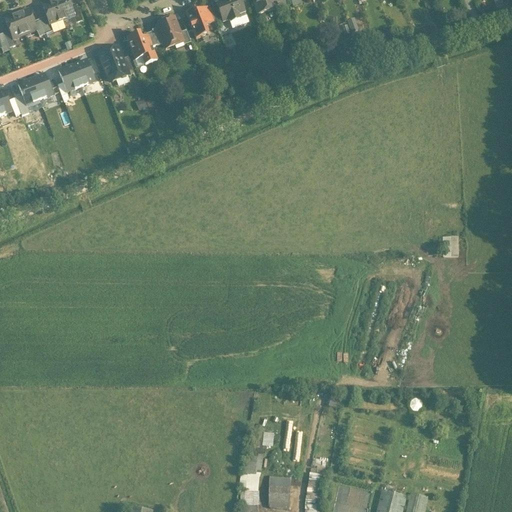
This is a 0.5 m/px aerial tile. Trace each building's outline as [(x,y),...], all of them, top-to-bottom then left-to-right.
[(67,0),(60,0),(54,2),(62,23),(74,18),(71,10),(67,0)] [(231,0),(229,0),(223,2),(224,4),(217,6),(218,9),(223,23),(230,20),(232,24),(234,30),(249,25),(247,20),(239,0),(233,0),(231,1),(231,0)] [(253,0),(259,16),(277,10),(276,10),(280,8),(277,0),(253,0)] [(283,0),(277,0),(280,8),(286,7),(283,0)] [(54,2),(42,7),(47,18),(50,27),(51,27),(53,33),(54,35),(64,31),(65,29),(62,23),(54,2)] [(77,7),(71,10),(74,18),(76,25),(83,22),(77,7)] [(210,12),(209,9),(204,11),(210,25),(215,24),(215,23),(210,12)] [(218,9),(210,12),(215,23),(215,24),(216,25),(223,23),(218,9)] [(204,11),(195,14),(194,11),(186,15),(196,41),(209,36),(205,27),(210,25),(204,11)] [(29,12),(17,17),(25,36),(37,32),(37,31),(34,23),(29,12)] [(17,17),(5,21),(9,33),(13,41),(25,36),(17,17)] [(50,27),(47,18),(40,21),(46,36),(53,33),(51,27),(50,27)] [(174,19),(156,27),(164,46),(166,51),(175,48),(176,51),(184,48),(184,47),(183,45),(184,44),(180,35),(174,19)] [(40,21),(34,23),(37,31),(37,32),(39,39),(46,36),(40,21)] [(164,46),(157,30),(152,32),(152,34),(158,47),(158,48),(164,46)] [(186,32),(180,35),(184,44),(183,45),(184,47),(191,44),(186,32)] [(13,41),(9,33),(3,35),(9,50),(16,48),(13,41)] [(158,47),(152,34),(146,36),(147,38),(148,38),(152,49),(158,47)] [(9,50),(3,35),(0,36),(0,45),(1,48),(1,49),(3,55),(10,52),(9,50)] [(140,38),(136,40),(135,37),(127,40),(136,62),(143,59),(146,67),(157,62),(152,49),(148,38),(147,38),(141,41),(140,38)] [(117,48),(99,56),(109,83),(113,84),(116,83),(117,79),(126,75),(128,78),(129,78),(122,61),(117,48)] [(128,59),(122,61),(129,78),(134,76),(128,59)] [(74,68),(82,89),(95,84),(87,63),(74,68)] [(67,95),(82,89),(74,68),(59,74),(63,86),(67,95)] [(117,79),(116,83),(119,89),(130,85),(128,78),(126,75),(117,79)] [(32,82),(40,103),(53,98),(45,77),(32,82)] [(27,108),(40,103),(32,82),(18,87),(23,99),(26,108),(27,108)] [(67,95),(63,86),(58,88),(64,105),(70,102),(67,95)] [(4,93),(0,94),(0,118),(12,114),(4,93)] [(26,108),(23,99),(16,102),(22,117),(22,118),(30,116),(27,108),(26,108)] [(140,114),(148,111),(144,100),(136,104),(140,114)] [(148,109),(156,108),(155,100),(146,102),(148,109)] [(22,117),(16,102),(15,101),(10,103),(16,119),(22,117)] [(458,238),(443,239),(444,259),(458,258),(458,238)] [(272,448),(273,434),(263,433),(262,447),(272,448)] [(258,458),(245,456),(239,489),(252,492),(258,458)] [(311,460),(311,473),(324,473),(325,461),(311,460)] [(307,497),(319,497),(320,474),(308,473),(307,497)] [(290,481),(269,480),(268,509),(289,511),(290,481)] [(252,492),(239,489),(244,506),(258,507),(259,493),(252,492)] [(381,492),(376,511),(403,511),(407,498),(381,492)] [(410,495),(405,511),(425,511),(428,499),(410,495)]
